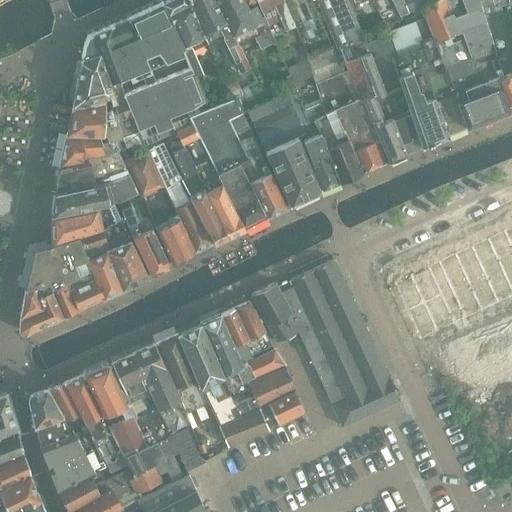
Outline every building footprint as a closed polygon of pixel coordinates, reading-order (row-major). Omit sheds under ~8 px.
[(187,0),(165,0),(163,1),(187,53),(185,54),(194,77),(203,73),(193,50),(207,43),(187,0)] [(187,0),(207,43),(222,37),(240,73),(250,69),(249,68),(238,44),(215,0),(187,0)] [(215,0),(238,44),(253,36),(260,49),(275,43),(269,28),(265,19),(263,20),(254,1),(245,5),(242,0),(215,0)] [(256,0),(254,1),(263,20),(265,19),(269,28),(281,23),(285,31),(295,27),(283,0),(256,0)] [(311,0),(311,1),(313,0),(316,0),(335,45),(338,51),(339,50),(340,54),(358,48),(367,45),(366,43),(362,34),(347,0),(311,0)] [(511,0),(439,0),(431,4),(421,10),(425,17),(435,43),(455,94),(467,128),(510,112),(498,78),(482,84),(476,66),(497,58),(485,18),(508,12),(506,6),(511,4),(511,0)] [(84,43),(81,58),(91,55),(92,55),(94,56),(95,59),(100,57),(108,80),(115,99),(125,97),(139,133),(141,138),(157,132),(162,130),(183,121),(182,120),(189,118),(207,110),(205,104),(194,77),(185,54),(187,53),(163,1),(127,18),(126,19),(122,21),(87,36),(86,38),(84,43)] [(497,58),(476,66),(482,84),(498,78),(511,73),(511,4),(506,6),(508,12),(485,18),(497,58)] [(389,35),(385,37),(393,61),(398,78),(422,148),(467,128),(455,94),(435,43),(425,17),(400,27),(388,32),(389,35)] [(367,45),(358,48),(406,154),(422,148),(398,78),(393,61),(385,37),(366,43),(367,45)] [(309,59),(307,60),(312,77),(322,101),(328,116),(337,113),(363,173),(388,162),(363,102),(349,72),(347,73),(344,73),(338,55),(340,54),(339,50),(338,51),(335,45),(331,47),(332,49),(309,59)] [(358,48),(340,54),(347,73),(349,72),(363,102),(388,162),(406,154),(358,48)] [(78,75),(72,106),(88,105),(115,99),(100,57),(95,59),(94,56),(92,55),(91,55),(81,58),(81,61),(80,61),(79,61),(78,61),(78,62),(77,62),(75,73),(75,74),(76,74),(77,74),(77,75),(78,75)] [(286,78),(289,87),(312,77),(307,60),(287,69),(290,76),(286,78)] [(511,73),(498,78),(510,112),(511,111),(511,73)] [(279,98),(249,113),(291,206),(321,192),(298,140),(306,136),(302,126),(309,123),(313,122),(328,116),(322,101),(315,104),(302,110),(295,95),(293,91),(287,94),(279,98)] [(72,106),(66,134),(98,135),(106,135),(108,142),(122,138),(139,133),(125,97),(115,99),(88,105),(72,106)] [(207,110),(189,118),(245,229),(267,218),(242,170),(252,166),(250,161),(240,141),(230,121),(243,115),(235,99),(231,100),(207,110)] [(328,116),(313,122),(340,184),(363,173),(337,113),(328,116)] [(243,115),(230,121),(240,141),(250,161),(252,166),(242,170),(267,218),(288,208),(252,134),(243,115)] [(187,128),(177,133),(181,141),(184,146),(194,166),(228,237),(245,229),(189,118),(182,120),(183,121),(187,128)] [(306,136),(298,140),(321,192),(340,184),(313,122),(309,123),(302,126),(306,136)] [(59,168),(58,168),(88,161),(88,158),(106,154),(116,149),(114,145),(111,147),(108,142),(102,143),(98,135),(66,134),(59,168)] [(181,141),(170,147),(186,179),(194,194),(191,196),(215,244),(228,237),(194,166),(184,146),(181,141)] [(164,144),(149,152),(166,189),(195,254),(212,245),(179,182),(183,181),(164,145),(164,144)] [(58,168),(54,193),(107,184),(129,175),(123,163),(116,149),(106,154),(88,158),(88,161),(58,168)] [(144,154),(123,163),(129,175),(138,195),(141,200),(145,198),(166,189),(149,152),(144,154)] [(54,193),(51,215),(113,202),(118,203),(127,199),(138,195),(129,175),(107,184),(54,193)] [(166,189),(145,198),(158,229),(155,230),(173,265),(195,254),(166,189)] [(471,206),(430,226),(511,396),(511,190),(472,209),(471,206)] [(113,202),(51,215),(51,244),(78,236),(96,230),(121,221),(113,202)] [(171,266),(148,220),(138,226),(136,223),(139,221),(132,207),(122,211),(134,242),(151,276),(171,266)] [(121,221),(96,230),(122,290),(147,278),(121,221)] [(78,276),(64,282),(77,310),(122,290),(96,230),(78,236),(87,259),(73,263),(78,276)] [(24,289),(19,329),(27,333),(77,310),(64,282),(78,276),(73,263),(87,259),(78,236),(51,244),(34,249),(24,289)] [(342,277),(334,260),(290,281),(291,283),(307,318),(351,298),(342,277)] [(307,318),(291,283),(279,289),(276,284),(253,295),(279,344),(295,336),(299,333),(295,324),(307,318)] [(388,379),(376,352),(351,298),(307,318),(295,324),(299,333),(343,427),(401,401),(390,378),(388,379)] [(272,346),(248,302),(219,315),(242,365),(247,363),(245,360),(272,346)] [(223,376),(232,397),(241,393),(245,390),(242,383),(285,365),(274,349),(247,363),(242,365),(219,315),(200,324),(223,376)] [(209,405),(218,426),(241,418),(240,416),(259,408),(294,391),(287,368),(249,384),(254,396),(234,403),(232,397),(223,376),(200,324),(177,335),(200,386),(209,405)] [(200,386),(177,335),(154,345),(178,396),(186,414),(209,405),(200,386)] [(178,396),(154,345),(154,344),(133,354),(168,434),(190,424),(186,414),(178,396)] [(178,452),(186,471),(205,462),(204,460),(199,457),(187,429),(169,436),(168,434),(133,354),(113,363),(131,403),(135,412),(132,414),(133,417),(146,446),(156,442),(165,459),(173,455),(178,452)] [(122,450),(134,476),(154,466),(153,465),(165,459),(156,442),(146,446),(133,417),(132,414),(135,412),(131,403),(113,363),(109,365),(84,376),(104,416),(120,409),(124,417),(109,425),(122,450)] [(109,425),(104,416),(84,376),(64,384),(86,426),(102,459),(122,450),(109,425)] [(86,426),(64,384),(48,390),(63,421),(73,418),(82,429),(86,426)] [(63,421),(48,390),(33,394),(29,401),(42,446),(69,435),(63,421)] [(303,414),(299,405),(294,391),(259,408),(270,429),(303,414)] [(0,433),(18,426),(6,393),(0,395),(0,433)] [(270,429),(259,408),(240,416),(241,418),(218,426),(228,448),(270,429)] [(0,463),(23,452),(19,430),(18,426),(0,433),(0,463)] [(452,511),(412,426),(369,446),(400,511),(452,511)] [(82,452),(81,448),(85,446),(79,432),(74,433),(69,435),(42,446),(49,468),(82,452)] [(96,472),(87,450),(82,452),(49,468),(58,492),(90,475),(96,472)] [(71,511),(114,511),(122,508),(118,500),(123,498),(122,495),(127,492),(129,496),(134,493),(135,495),(162,482),(159,476),(167,472),(169,476),(180,471),(176,463),(177,463),(173,455),(165,459),(153,465),(154,466),(134,476),(128,479),(128,480),(109,490),(109,492),(101,495),(71,511)] [(0,489),(30,475),(24,456),(0,468),(0,489)] [(134,511),(152,511),(195,490),(188,474),(136,499),(138,503),(137,504),(138,508),(134,510),(134,511)] [(20,511),(42,501),(30,475),(0,489),(0,511),(20,511)] [(109,492),(109,490),(101,477),(93,481),(90,475),(58,492),(67,511),(71,511),(101,495),(109,492)] [(198,511),(205,508),(195,490),(152,511),(198,511)] [(114,511),(134,511),(134,510),(138,508),(137,504),(138,503),(136,499),(122,508),(114,511)] [(46,511),(42,501),(20,511),(46,511)]
